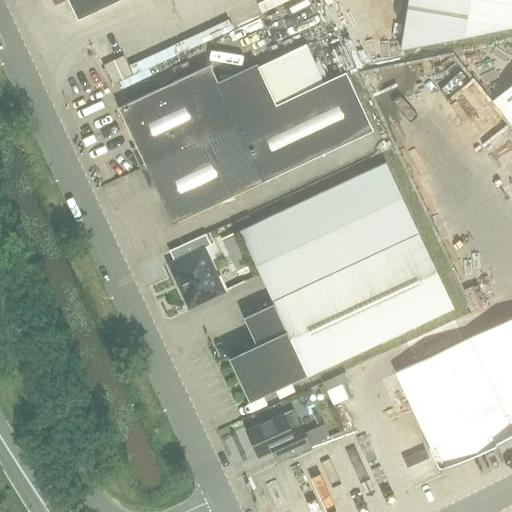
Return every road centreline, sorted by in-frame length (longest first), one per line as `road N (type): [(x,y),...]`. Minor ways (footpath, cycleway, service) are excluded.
road 1 (unclassified): [(217,501),(0,27)]
road 2 (unclassified): [(105,511),(0,296)]
